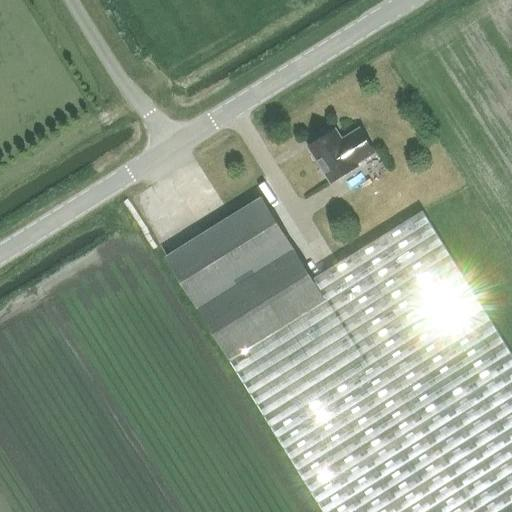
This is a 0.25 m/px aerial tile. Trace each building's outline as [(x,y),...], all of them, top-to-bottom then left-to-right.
[(159,66),(172,61),(160,31),(147,36),(159,66)] [(309,147),(331,182),(358,165),(356,163),(374,152),(360,129),(342,140),(335,130),(329,134),(324,133),(316,138),(315,143),(309,147)] [(326,300),(313,279),(294,249),(262,198),(167,257),(231,360),(326,300)] [(156,208),(152,238),(163,239),(167,209),(156,208)] [(511,511),(511,353),(422,210),(313,279),(326,300),(231,360),(325,511),(511,511)]
